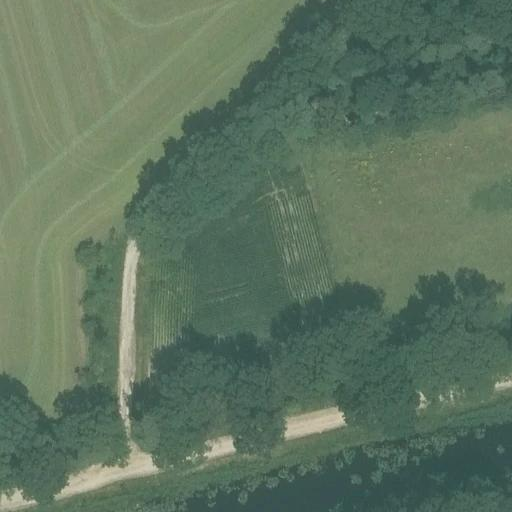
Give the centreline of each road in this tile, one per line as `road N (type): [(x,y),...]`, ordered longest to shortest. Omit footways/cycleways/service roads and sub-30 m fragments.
road 1 (track): [(127,464),(132,254),(143,221),(374,0)]
road 2 (track): [(511,371),(127,464)]
road 3 (track): [(127,464),(0,495)]
